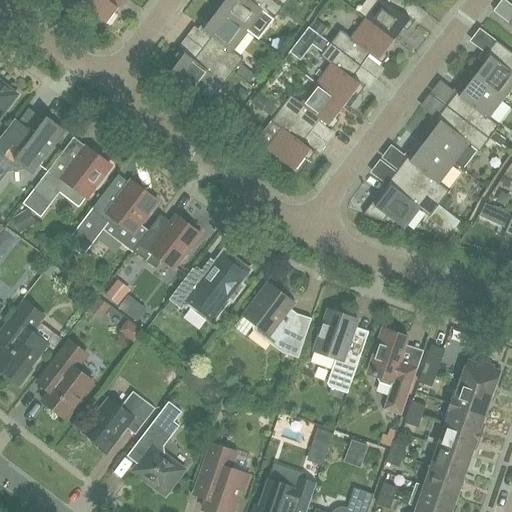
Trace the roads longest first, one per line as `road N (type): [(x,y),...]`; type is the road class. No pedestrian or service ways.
road 1 (residential): [(313,234),(334,190),(479,0)]
road 2 (residential): [(313,234),(109,83)]
road 3 (residential): [(511,307),(313,234)]
road 4 (residential): [(109,83),(0,3)]
